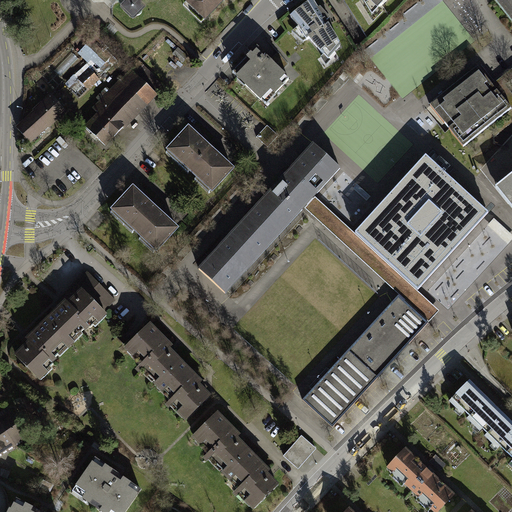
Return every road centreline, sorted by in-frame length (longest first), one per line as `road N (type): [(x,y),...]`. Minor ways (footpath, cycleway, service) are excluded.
road 1 (residential): [(0,221),(46,225),(80,208),(275,0)]
road 2 (residential): [(511,294),(288,511)]
